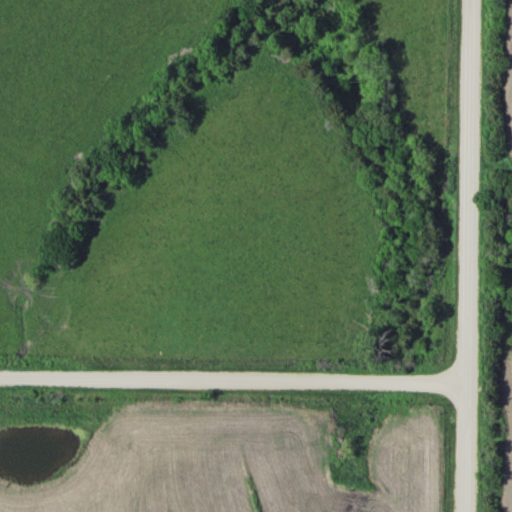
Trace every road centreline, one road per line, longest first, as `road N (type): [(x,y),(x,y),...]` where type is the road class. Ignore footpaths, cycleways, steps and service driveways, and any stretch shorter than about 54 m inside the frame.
road 1 (secondary): [(465,511),(471,0)]
road 2 (residential): [(466,380),(0,374)]
